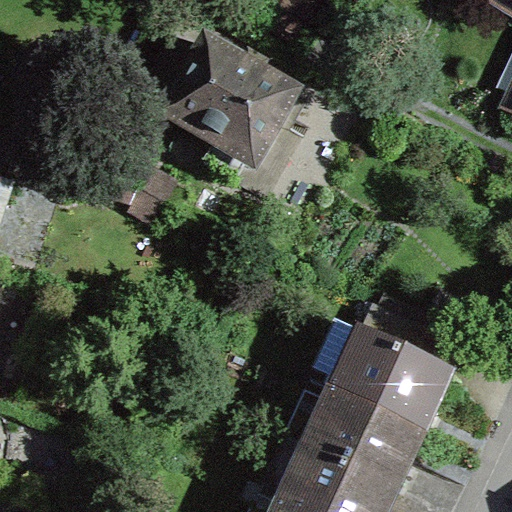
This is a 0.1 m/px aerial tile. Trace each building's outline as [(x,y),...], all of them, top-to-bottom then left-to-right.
[(314,9),(297,0),(275,0),(262,24),(296,42),(314,9)] [(511,0),(497,0),(511,8),(511,0)] [(307,64),(361,95),(361,93),(377,66),(321,35),(320,34),(307,64)] [(246,161),(254,166),(276,126),(289,104),(294,96),(259,76),(242,66),(206,45),(186,82),(173,85),(166,96),(170,109),(170,110),(167,115),(216,144),(204,163),(235,181),(246,161)] [(323,388),(332,392),(426,436),(431,426),(438,411),(435,410),(451,376),(415,360),(428,333),(373,307),(361,335),(359,334),(337,324),(315,372),(327,377),(323,388)] [(459,344),(466,330),(431,314),(424,328),(424,329),(459,345),(459,344)] [(332,392),(306,449),(397,491),(403,480),(412,460),(414,461),(426,436),(332,392)] [(387,511),(397,491),(306,449),(280,506),(293,511),(387,511)]
